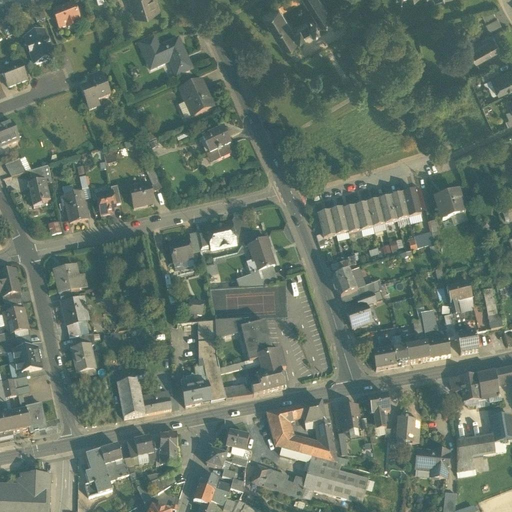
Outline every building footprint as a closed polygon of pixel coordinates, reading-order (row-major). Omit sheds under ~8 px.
[(133,8),(135,16),(157,9),(154,0),(152,0),(153,0),(152,0),(127,0),(130,9),(133,8)] [(264,14),(281,42),(310,27),(312,30),(318,26),(316,23),(331,15),(321,0),(305,0),(316,18),(308,23),(305,19),(291,26),(277,2),(262,11),(261,12),(263,15),(264,14)] [(54,20),(59,31),(67,27),(68,30),(75,27),(74,25),(79,23),(77,16),(77,14),(76,14),(73,6),(53,14),(52,14),(54,20)] [(42,9),(47,22),(54,20),(52,14),(53,14),(50,7),(42,9)] [(482,15),(485,20),(494,15),(491,10),(482,15)] [(486,24),(489,30),(500,24),(496,18),(486,24)] [(24,42),(34,68),(53,60),(43,35),(24,42)] [(471,54),(475,62),(499,49),(491,35),(468,47),(471,54)] [(169,64),(175,78),(191,71),(178,41),(159,50),(155,40),(139,47),(147,65),(153,62),(157,69),(169,64)] [(150,72),(157,69),(153,62),(147,65),(150,72)] [(3,76),(8,90),(26,82),(19,63),(1,70),(3,76)] [(481,76),(484,83),(492,79),(500,75),(497,69),(481,76)] [(492,79),(498,93),(511,87),(511,69),(500,75),(492,79)] [(86,79),(88,86),(104,80),(101,73),(86,79)] [(184,84),(187,90),(201,83),(199,78),(184,84)] [(80,89),(86,106),(110,97),(104,80),(88,86),(80,89)] [(180,92),(192,118),(213,108),(208,97),(207,98),(205,93),(206,93),(201,83),(187,90),(180,92)] [(0,129),(0,149),(19,143),(12,125),(0,129)] [(214,155),(217,162),(231,155),(228,149),(230,148),(222,131),(202,140),(202,141),(199,142),(200,145),(203,143),(210,157),(214,155)] [(209,165),(217,162),(214,155),(210,157),(203,143),(200,145),(209,165)] [(5,168),(9,179),(24,174),(20,163),(5,168)] [(150,188),(151,193),(161,188),(152,167),(143,171),(149,184),(150,188)] [(35,179),(36,184),(45,182),(42,169),(28,173),(30,181),(35,179)] [(79,179),(82,190),(88,189),(86,177),(79,179)] [(28,186),(32,206),(50,202),(45,182),(36,184),(28,186)] [(129,189),(134,209),(154,205),(151,193),(150,188),(139,190),(138,186),(129,189)] [(62,189),(64,197),(74,195),(72,187),(62,189)] [(112,192),(115,206),(121,204),(117,187),(111,188),(112,192)] [(91,200),(88,189),(82,190),(82,193),(84,201),(91,200)] [(415,191),(402,194),(409,218),(420,215),(421,215),(415,191)] [(97,200),(100,216),(110,214),(109,210),(116,208),(115,206),(112,192),(102,195),(100,199),(97,200)] [(458,192),(443,197),(444,200),(459,196),(458,192)] [(64,197),(70,223),(88,219),(84,201),(82,193),(74,195),(64,197)] [(397,221),(409,218),(402,194),(390,197),(397,221)] [(435,199),(442,220),(450,217),(464,213),(459,196),(444,200),(443,197),(435,199)] [(397,222),(397,221),(390,197),(378,200),(385,225),(397,222)] [(372,228),(385,225),(378,200),(366,204),(372,228)] [(373,229),(372,228),(366,204),(354,207),(361,232),(373,229)] [(348,235),(361,232),(354,207),(342,210),(348,233),(348,235)] [(336,236),(348,233),(342,210),(342,209),(330,212),(336,236)] [(323,239),(336,236),(330,212),(317,215),(323,239)] [(468,222),(464,213),(450,217),(453,226),(468,222)] [(409,218),(410,225),(422,222),(420,215),(409,218)] [(410,225),(409,218),(397,221),(397,222),(398,228),(410,225)] [(51,235),(62,233),(60,222),(49,224),(51,235)] [(429,223),(432,233),(435,245),(442,243),(436,222),(429,223)] [(489,228),(484,222),(477,229),(482,235),(489,228)] [(212,249),(215,251),(232,247),(235,243),(233,236),(235,233),(232,230),(230,224),(207,229),(208,231),(211,248),(212,249)] [(386,230),(385,225),(372,228),(373,229),(374,233),(386,230)] [(373,229),(361,232),(362,237),(374,234),(374,233),(373,229)] [(206,250),(212,249),(211,248),(208,231),(202,232),(206,250)] [(196,234),(200,251),(206,250),(202,232),(196,234)] [(361,232),(348,235),(350,239),(350,242),(362,239),(362,237),(361,232)] [(348,233),(336,236),(338,243),(350,239),(348,235),(348,233)] [(417,250),(435,245),(432,233),(414,238),(416,249),(417,250)] [(161,234),(154,236),(156,248),(164,246),(161,234)] [(188,240),(191,253),(200,251),(196,234),(187,235),(188,240)] [(316,237),(320,248),(325,246),(321,235),(316,237)] [(416,249),(414,238),(408,239),(411,251),(417,250),(416,249)] [(249,246),(253,261),(257,272),(272,267),(273,267),(274,266),(269,250),(270,249),(266,239),(256,242),(256,244),(249,246)] [(169,245),(173,263),(185,260),(185,261),(193,260),(191,253),(188,240),(169,245)] [(396,241),(389,243),(391,251),(398,249),(396,241)] [(389,246),(382,248),(384,254),(391,252),(389,246)] [(377,249),(369,251),(371,259),(379,256),(377,249)] [(347,258),(348,261),(350,267),(356,265),(354,256),(347,258)] [(185,260),(173,263),(175,271),(194,267),(193,260),(185,261),(185,260)] [(251,274),(257,272),(253,261),(249,262),(247,263),(251,274)] [(54,272),(58,293),(70,290),(80,288),(77,276),(75,267),(54,272)] [(259,278),(262,287),(276,282),(272,267),(257,272),(259,278)] [(357,270),(349,273),(356,291),(364,287),(357,270)] [(359,270),(357,270),(364,287),(365,287),(359,270)] [(441,270),(435,271),(438,281),(444,280),(441,270)] [(2,296),(3,297),(18,294),(16,285),(18,284),(15,271),(0,274),(0,292),(2,293),(2,296)] [(357,293),(356,291),(349,273),(349,272),(332,279),(340,299),(356,293),(357,293)] [(77,276),(80,288),(88,286),(85,274),(77,276)] [(238,288),(262,287),(259,278),(253,280),(251,275),(236,280),(238,288)] [(356,293),(359,299),(373,294),(379,292),(381,292),(379,282),(365,287),(364,287),(356,291),(357,293),(356,293)] [(446,289),(450,305),(458,303),(472,300),(468,283),(446,289)] [(58,293),(60,299),(64,298),(72,297),(70,290),(58,293)] [(482,292),(487,317),(497,316),(492,290),(482,292)] [(103,291),(95,292),(96,304),(105,303),(103,291)] [(379,292),(373,294),(376,303),(382,301),(379,292)] [(2,296),(5,308),(22,304),(20,293),(18,294),(3,297),(2,296)] [(376,303),(373,294),(359,299),(356,300),(359,309),(365,307),(373,305),(376,303)] [(83,300),(74,302),(65,304),(61,305),(66,326),(78,323),(86,322),(88,321),(83,300)] [(463,314),(473,312),(472,300),(458,303),(460,314),(463,314)] [(188,315),(201,316),(203,303),(190,302),(188,315)] [(460,314),(458,303),(450,305),(453,316),(454,321),(452,322),(453,328),(455,337),(464,335),(459,315),(460,314)] [(373,305),(365,307),(371,322),(378,320),(373,305)] [(346,313),(352,329),(371,322),(365,307),(359,309),(346,313)] [(416,311),(419,322),(422,321),(421,315),(425,314),(424,309),(416,311)] [(7,334),(8,335),(15,333),(28,330),(24,310),(3,315),(6,327),(6,328),(7,334)] [(421,315),(422,321),(434,319),(432,312),(425,314),(421,315)] [(456,341),(460,356),(479,352),(474,334),(477,333),(473,312),(463,314),(467,335),(464,335),(455,337),(456,341)] [(487,317),(490,331),(502,329),(499,315),(497,316),(487,317)] [(443,318),(446,329),(453,328),(452,322),(454,321),(453,316),(443,318)] [(435,325),(434,319),(422,321),(423,328),(426,343),(426,344),(433,343),(430,326),(435,325)] [(412,323),(416,339),(423,338),(421,329),(423,328),(422,321),(419,322),(412,323)] [(86,322),(78,323),(81,338),(89,336),(86,322)] [(215,341),(241,334),(240,330),(249,328),(248,322),(215,323),(215,341)] [(69,339),(80,338),(81,338),(78,323),(66,326),(69,339)] [(198,344),(215,344),(215,341),(215,323),(198,325),(198,344)] [(265,324),(249,328),(240,330),(241,334),(247,357),(256,355),(257,358),(272,354),(265,324)] [(447,341),(445,332),(437,334),(435,325),(430,326),(433,343),(447,341)] [(447,341),(447,343),(456,341),(455,337),(453,328),(446,329),(447,332),(445,332),(447,341)] [(20,345),(31,344),(28,330),(15,333),(18,345),(19,346),(20,345)] [(0,345),(0,348),(19,346),(18,345),(15,333),(8,335),(7,334),(1,336),(0,335),(0,345)] [(399,338),(401,348),(405,347),(409,346),(407,333),(399,334),(399,338)] [(89,336),(81,338),(80,338),(82,349),(90,347),(95,346),(93,336),(89,336)] [(112,337),(104,336),(102,346),(111,347),(112,337)] [(377,340),(378,348),(382,347),(383,352),(393,351),(391,339),(391,338),(377,340)] [(399,338),(391,339),(393,351),(397,350),(396,349),(401,348),(399,338)] [(447,341),(433,343),(426,344),(429,361),(450,358),(447,343),(447,341)] [(408,365),(429,361),(426,344),(426,343),(409,346),(405,347),(408,365)] [(220,376),(259,367),(257,361),(248,364),(219,371),(217,362),(215,362),(215,344),(198,344),(198,361),(202,361),(203,367),(193,369),(195,380),(206,377),(210,400),(225,396),(223,390),(220,376)] [(0,348),(0,347),(0,355),(6,354),(12,353),(20,351),(20,345),(19,346),(0,348)] [(72,351),(77,374),(79,374),(95,370),(90,347),(82,349),(72,351)] [(401,366),(408,365),(405,347),(401,348),(396,349),(397,350),(393,351),(396,368),(401,367),(401,366)] [(12,353),(14,364),(39,359),(37,349),(20,351),(12,353)] [(376,372),(396,368),(393,351),(383,352),(379,353),(372,354),(376,372)] [(257,361),(259,367),(282,361),(280,352),(272,354),(257,358),(257,361)] [(14,364),(12,353),(6,354),(9,365),(14,364)] [(256,355),(247,357),(248,364),(257,361),(257,358),(256,355)] [(41,370),(39,359),(14,364),(17,375),(28,373),(41,370)] [(259,367),(261,376),(281,371),(281,372),(285,371),(282,361),(259,367)] [(17,375),(14,364),(9,365),(8,366),(11,383),(13,382),(18,381),(17,375)] [(511,371),(511,369),(494,373),(497,389),(511,385),(511,371)] [(95,370),(79,374),(80,380),(96,377),(95,370)] [(261,376),(256,377),(258,385),(252,387),(251,387),(254,397),(285,390),(281,372),(281,371),(261,376)] [(17,375),(18,381),(27,379),(30,379),(28,373),(17,375)] [(463,405),(468,409),(475,408),(475,405),(480,404),(480,402),(488,401),(497,399),(497,400),(499,400),(497,389),(494,373),(476,377),(449,381),(450,391),(454,390),(455,394),(461,393),(463,405)] [(206,377),(195,380),(197,388),(182,391),(181,391),(185,409),(211,404),(210,400),(206,377)] [(13,382),(16,398),(30,395),(27,379),(18,381),(13,382)] [(180,383),(182,391),(197,388),(195,380),(180,383)] [(2,385),(5,401),(9,400),(16,398),(13,382),(11,383),(2,385)] [(117,387),(123,421),(144,417),(171,412),(168,393),(156,395),(156,397),(154,398),(151,397),(140,399),(137,383),(117,387)] [(0,414),(1,417),(8,416),(5,401),(2,385),(2,384),(0,384),(0,414)] [(251,387),(233,389),(235,399),(254,397),(251,387)] [(226,401),(235,399),(233,389),(223,390),(225,396),(226,401)] [(371,418),(373,417),(380,416),(390,414),(386,397),(368,400),(371,418)] [(11,411),(9,400),(5,401),(8,416),(26,412),(25,408),(11,411)] [(475,405),(475,408),(478,407),(479,410),(489,408),(489,407),(488,401),(480,402),(480,404),(475,405)] [(317,431),(318,432),(330,430),(328,421),(324,422),(321,404),(301,407),(303,421),(304,427),(316,425),(317,431)] [(30,430),(30,433),(45,429),(40,405),(25,408),(26,412),(30,430)] [(292,409),(293,417),(295,423),(303,421),(301,407),(292,409)] [(339,411),(344,435),(348,434),(357,432),(361,431),(360,422),(357,407),(339,411)] [(283,411),(285,419),(293,417),(292,409),(283,411)] [(291,441),(287,425),(286,425),(285,419),(283,411),(266,415),(275,449),(281,449),(281,451),(295,455),(297,455),(300,443),(291,441)] [(26,412),(8,416),(12,434),(30,430),(26,412)] [(0,436),(9,434),(12,434),(8,416),(1,417),(0,417),(0,436)] [(381,420),(380,416),(373,417),(376,433),(383,431),(385,431),(386,431),(384,419),(381,420)] [(489,421),(492,438),(493,447),(504,445),(511,443),(511,433),(510,418),(489,421)] [(360,422),(361,431),(368,430),(366,420),(360,422)] [(397,445),(405,446),(405,440),(412,440),(413,440),(413,433),(414,423),(407,422),(407,421),(397,420),(397,429),(395,445),(397,445)] [(311,459),(337,466),(335,460),(330,430),(318,432),(321,449),(300,443),(297,455),(307,458),(311,459)] [(385,438),(383,431),(376,433),(374,433),(376,440),(385,438)] [(359,440),(357,432),(348,434),(349,442),(359,440)] [(412,446),(418,446),(418,445),(419,434),(413,433),(413,440),(412,440),(411,446),(412,446)] [(0,438),(0,443),(14,441),(12,434),(9,434),(9,437),(0,438)] [(161,460),(168,460),(176,459),(176,434),(160,437),(160,449),(155,450),(155,452),(156,462),(160,462),(161,460)] [(226,456),(230,458),(231,451),(245,454),(249,438),(229,434),(227,442),(224,441),(221,455),(226,456)] [(338,437),(341,454),(347,454),(344,436),(338,437)] [(505,454),(504,445),(493,447),(492,438),(455,444),(456,462),(472,459),(505,454)] [(147,461),(148,464),(156,462),(155,452),(152,452),(148,439),(127,443),(132,460),(149,456),(149,461),(147,461)] [(117,447),(99,452),(109,484),(114,483),(114,481),(116,481),(128,477),(124,461),(122,462),(117,447)] [(249,455),(245,454),(231,451),(230,458),(247,463),(249,455)] [(294,461),(295,455),(281,451),(279,457),(294,461)] [(112,492),(109,484),(99,452),(85,456),(90,473),(85,475),(88,486),(85,487),(88,499),(112,492)] [(224,463),(226,456),(221,455),(211,452),(206,466),(222,471),(224,463)] [(415,472),(436,474),(435,480),(446,482),(449,455),(436,453),(436,456),(425,455),(426,454),(417,453),(415,472)] [(294,461),(279,457),(279,458),(305,465),(303,474),(307,475),(311,459),(307,458),(297,455),(295,455),(294,461)] [(230,465),(245,469),(247,463),(230,458),(226,456),(224,463),(230,465)] [(305,483),(303,491),(313,494),(351,504),(358,480),(338,475),(341,467),(337,466),(311,459),(307,475),(305,483)] [(472,459),(456,462),(456,476),(474,473),(472,459)] [(230,465),(224,463),(222,471),(224,471),(228,473),(230,465)] [(251,485),(282,496),(286,486),(287,482),(268,475),(269,472),(257,468),(251,485)] [(222,478),(233,482),(234,482),(236,475),(228,473),(224,471),(222,478)] [(431,480),(435,480),(436,474),(415,472),(415,478),(429,480),(431,480)] [(170,474),(157,481),(164,492),(177,484),(170,474)] [(0,511),(44,511),(46,489),(50,489),(51,476),(31,475),(30,478),(19,477),(19,480),(14,480),(14,486),(0,485),(0,511)] [(202,476),(198,488),(206,491),(207,489),(214,491),(215,491),(217,484),(217,483),(218,482),(202,476)] [(293,488),(286,486),(282,496),(290,499),(290,498),(301,501),(301,500),(302,500),(304,495),(302,494),(303,491),(305,483),(296,480),(293,488)] [(358,480),(351,504),(361,507),(365,493),(368,483),(358,480)] [(157,481),(151,484),(158,496),(164,492),(157,481)] [(244,485),(234,482),(233,482),(231,487),(230,491),(242,495),(243,495),(243,493),(244,485)] [(231,487),(217,483),(217,484),(225,487),(223,494),(228,495),(230,491),(231,487)] [(374,484),(368,483),(365,493),(371,495),(374,484)] [(151,484),(143,487),(150,499),(144,502),(145,504),(158,496),(151,484)] [(217,484),(215,491),(223,494),(225,487),(217,484)] [(144,504),(145,504),(144,502),(150,499),(143,487),(137,489),(144,504)] [(198,488),(195,496),(211,502),(213,495),(214,491),(207,489),(206,491),(198,488)] [(228,495),(223,494),(215,491),(214,491),(213,495),(225,499),(226,497),(228,498),(228,495)] [(301,500),(301,501),(310,503),(313,494),(303,491),(302,494),(304,495),(302,500),(301,500)] [(211,502),(210,502),(219,505),(218,506),(224,508),(226,502),(228,498),(226,497),(225,499),(213,495),(211,502)] [(193,502),(202,505),(209,508),(210,502),(211,502),(195,496),(193,502)] [(453,511),(456,497),(445,496),(442,511),(453,511)] [(232,511),(237,505),(226,502),(224,508),(223,511),(224,511),(232,511)] [(237,505),(232,511),(242,511),(244,508),(244,507),(238,503),(237,505)]
